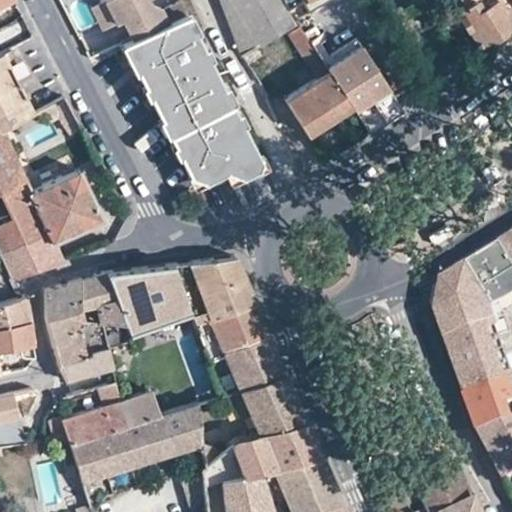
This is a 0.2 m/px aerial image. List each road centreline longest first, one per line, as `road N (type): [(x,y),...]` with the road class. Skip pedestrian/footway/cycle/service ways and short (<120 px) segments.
road 1 (residential): [(0,382),(40,364),(27,281),(155,233)]
road 2 (residential): [(155,233),(35,0)]
road 3 (residential): [(511,60),(368,153),(304,208)]
road 4 (residential): [(499,511),(399,283)]
road 5 (residential): [(273,298),(364,511)]
road 6 (residential): [(399,283),(431,274),(511,221)]
